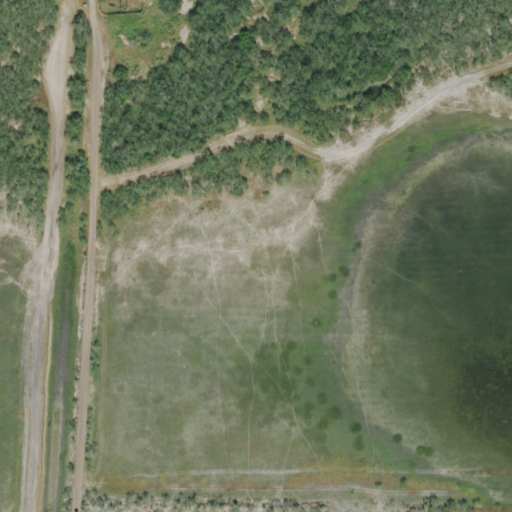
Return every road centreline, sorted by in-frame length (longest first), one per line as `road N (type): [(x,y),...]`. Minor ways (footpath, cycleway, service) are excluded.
road 1 (residential): [(68,511),(105,0)]
road 2 (residential): [(0,216),(13,223),(44,190),(56,0)]
